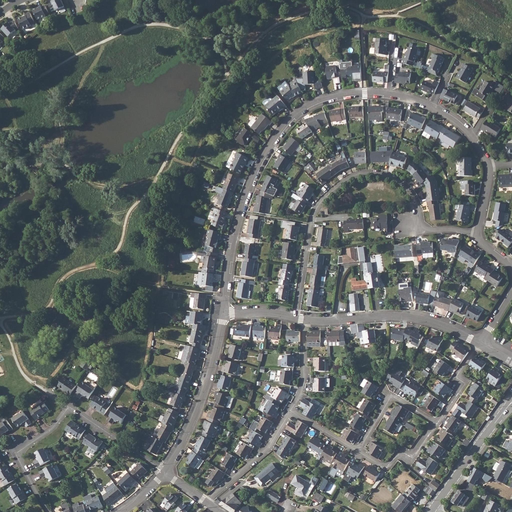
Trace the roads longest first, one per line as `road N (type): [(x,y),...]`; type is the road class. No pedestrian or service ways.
road 1 (residential): [(223,313),(247,192),(280,130),(315,103),(364,93),(410,98),(451,119),(488,165)]
road 2 (residential): [(295,318),(312,214),(335,188),(362,173),(389,175),(411,193),(420,218)]
road 3 (residential): [(304,320),(418,320),(479,344)]
road 4 (residential): [(164,473),(204,395),(223,313)]
road 5 (residential): [(69,408),(15,453),(48,511)]
road 6 (tertiary): [(430,511),(511,402)]
road 7 (residential): [(206,501),(266,452),(290,412)]
road 8 (residential): [(356,453),(391,396),(437,424)]
